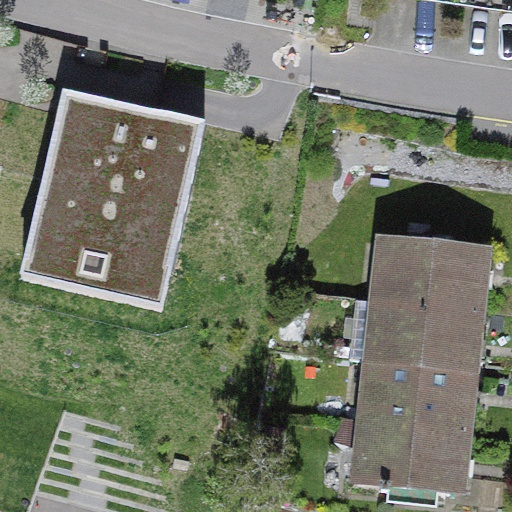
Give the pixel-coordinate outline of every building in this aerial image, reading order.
[(511,0),(447,0),(447,6),(511,14),(511,0)] [(204,120),(63,87),(20,270),(161,303),(204,120)] [(381,240),(375,296),(478,308),(485,252),(381,240)] [(471,368),(478,308),(375,296),(368,357),(471,368)] [(368,357),(360,419),(464,431),(471,368),(368,357)] [(456,497),(464,431),(360,419),(353,485),(456,497)]
